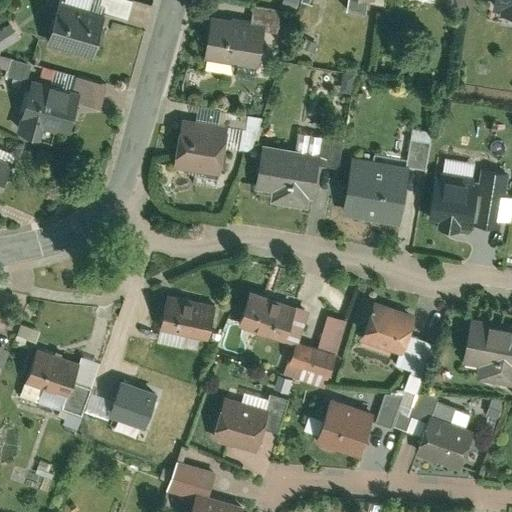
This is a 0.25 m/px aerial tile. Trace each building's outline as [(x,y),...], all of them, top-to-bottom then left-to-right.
[(64,0),(64,3),(105,16),(106,14),(108,8),(101,6),(103,0),(64,0)] [(103,0),(101,6),(108,8),(106,14),(128,21),(134,3),(124,0),(103,0)] [(313,0),(300,0),(299,5),(311,9),(313,0)] [(465,0),(447,0),(446,9),(464,11),(465,0)] [(511,0),(497,0),(495,11),(501,12),(500,16),(511,17),(511,0)] [(61,2),(47,44),(93,59),(107,17),(105,16),(64,3),(61,2)] [(251,9),(247,28),(264,32),(264,33),(275,36),(279,15),(251,9)] [(211,21),(203,62),(255,73),(264,33),(264,32),(247,28),(211,21)] [(0,49),(2,50),(20,38),(11,23),(0,30),(0,49)] [(33,62),(11,56),(5,75),(26,81),(33,62)] [(359,61),(350,59),(347,73),(356,75),(359,61)] [(44,68),(40,80),(82,92),(82,94),(104,100),(108,86),(44,68)] [(40,80),(34,78),(24,117),(22,117),(18,130),(47,138),(50,129),(60,132),(61,129),(71,132),(82,94),(82,92),(40,80)] [(258,118),(247,116),(242,137),(254,140),(258,118)] [(229,130),(182,121),(174,167),(194,171),(218,175),(220,176),(229,130)] [(411,128),(405,167),(410,168),(424,170),(431,132),(411,128)] [(293,150),(316,154),(320,136),(297,132),(293,150)] [(293,150),(264,144),(255,187),(271,190),(270,199),(312,207),(322,155),(316,154),(293,150)] [(0,149),(0,159),(12,166),(16,157),(0,149)] [(373,161),(354,158),(344,214),(401,224),(410,168),(405,167),(406,161),(374,156),(373,161)] [(0,191),(12,166),(0,159),(0,191)] [(485,170),(482,185),(475,224),(497,228),(507,174),(485,170)] [(218,175),(194,171),(192,182),(216,187),(218,175)] [(437,177),(429,216),(440,218),(439,225),(468,230),(469,223),(475,224),(482,185),(437,177)] [(256,278),(245,311),(292,327),(303,294),(256,278)] [(222,291),(173,281),(166,317),(206,325),(215,327),(222,291)] [(424,301),(382,287),(369,326),(405,338),(411,340),(418,321),(424,301)] [(511,312),(479,306),(471,348),(486,351),(484,364),(511,369),(511,312)] [(204,336),(206,325),(166,317),(164,328),(204,336)] [(428,325),(418,321),(411,340),(405,338),(400,351),(418,357),(428,325)] [(325,323),(322,334),(342,340),(345,330),(325,323)] [(322,334),(304,328),(296,354),(310,359),(311,356),(336,364),(344,341),(342,340),(322,334)] [(0,331),(0,342),(12,347),(16,338),(0,331)] [(79,362),(36,346),(24,380),(65,394),(67,395),(72,380),(79,362)] [(100,363),(81,356),(79,362),(72,380),(92,388),(100,363)] [(72,380),(67,395),(63,406),(69,408),(82,413),(84,409),(91,392),(92,388),(72,380)] [(157,391),(121,380),(113,400),(108,413),(145,425),(157,391)] [(418,402),(435,408),(445,383),(436,380),(423,381),(422,384),(416,401),(418,402)] [(249,381),(246,391),(271,398),(274,389),(249,381)] [(399,404),(405,387),(390,381),(384,399),(399,404)] [(411,413),(416,401),(422,384),(408,381),(405,387),(399,404),(398,406),(411,413)] [(276,382),(274,389),(271,398),(276,400),(289,404),(294,388),(276,382)] [(231,386),(218,427),(263,440),(276,400),(271,398),(246,391),(231,386)] [(336,386),(322,429),(367,444),(381,401),(336,386)] [(445,388),(440,401),(456,408),(461,395),(462,394),(445,388)] [(84,409),(106,417),(108,413),(113,400),(91,392),(84,409)] [(456,408),(471,413),(476,401),(461,395),(456,408)] [(429,423),(424,438),(468,455),(482,418),(471,413),(456,408),(440,401),(438,401),(435,408),(429,423)] [(429,423),(435,408),(418,402),(412,417),(429,423)] [(82,413),(69,408),(64,423),(77,428),(82,413)] [(203,479),(215,483),(223,460),(183,447),(173,478),(201,487),(203,479)] [(52,465),(40,461),(35,473),(51,479),(53,474),(49,472),(52,465)] [(215,483),(203,479),(201,487),(192,511),(246,511),(252,494),(215,483)]
